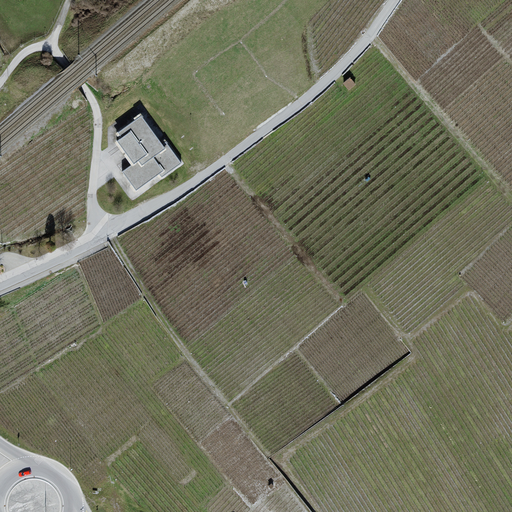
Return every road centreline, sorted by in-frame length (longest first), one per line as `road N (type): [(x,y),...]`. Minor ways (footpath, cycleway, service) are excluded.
road 1 (unclassified): [(95,240),(172,196),(298,104),(365,41),(395,0)]
road 2 (unclassified): [(0,85),(31,51),(54,49),(99,106),(95,240)]
